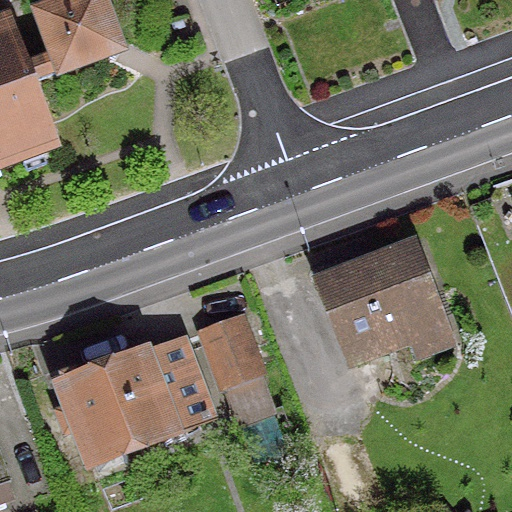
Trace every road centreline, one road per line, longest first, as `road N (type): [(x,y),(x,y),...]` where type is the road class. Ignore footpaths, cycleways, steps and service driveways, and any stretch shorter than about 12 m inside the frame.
road 1 (tertiary): [(0,297),(297,203)]
road 2 (tertiary): [(297,203),(511,116)]
road 3 (residential): [(219,0),(297,203)]
